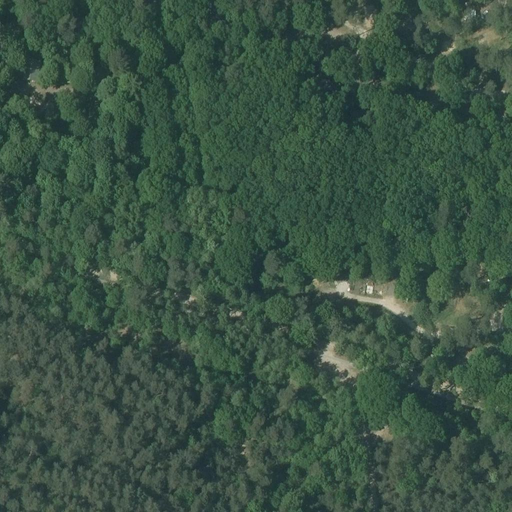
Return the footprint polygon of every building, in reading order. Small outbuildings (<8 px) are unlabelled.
[(405,18),(406,5),(395,4),(395,17),(405,18)] [(0,12),(0,25),(0,26),(14,22),(10,10),(0,12)] [(201,23),(210,23),(210,13),(200,13),(201,23)] [(288,29),(283,38),(292,43),(297,34),(288,29)] [(475,41),(482,35),(477,29),(470,35),(475,41)] [(443,49),(454,39),(449,33),(438,43),(443,49)] [(84,82),(62,81),(60,95),(84,97),(84,82)] [(41,103),(38,85),(12,85),(17,104),(41,103)] [(456,93),(454,103),(464,105),(466,95),(456,93)] [(503,101),(492,102),(493,113),(503,113),(503,101)] [(119,109),(98,103),(94,118),(116,125),(119,109)]
